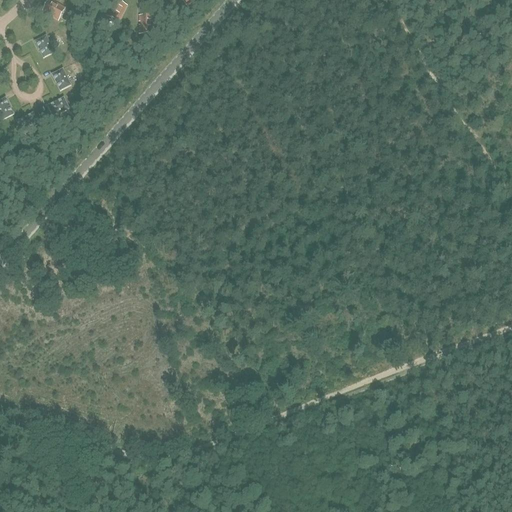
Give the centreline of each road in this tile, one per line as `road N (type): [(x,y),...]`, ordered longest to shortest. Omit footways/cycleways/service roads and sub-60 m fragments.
road 1 (track): [(511,328),(164,457),(0,415)]
road 2 (tertiary): [(0,263),(232,0)]
